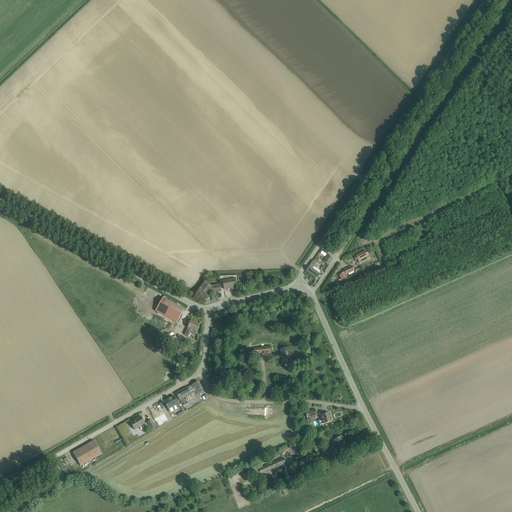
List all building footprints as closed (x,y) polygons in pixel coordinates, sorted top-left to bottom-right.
[(357,260),(358,261),(359,264),(369,259),(365,251),(356,256),(354,257),(355,261),(357,260)] [(328,256),(324,262),(328,265),(333,259),(328,256)] [(319,270),(314,267),(317,264),(315,263),(316,262),(314,260),(306,271),(317,279),(320,275),(318,273),(319,272),(319,270)] [(344,270),(344,272),(341,273),(344,280),(347,278),(346,275),(354,271),(352,266),(344,270)] [(222,281),(224,289),(231,288),(231,290),(236,289),(235,279),(222,281)] [(212,294),(221,292),(220,284),(210,286),(205,282),(199,290),(193,299),(202,304),(208,295),(210,296),(212,294)] [(155,312),(176,324),(183,311),(163,299),(155,312)] [(188,329),(185,335),(188,336),(190,333),(192,334),(195,335),(196,332),(200,325),(192,321),(188,329)] [(281,350),(283,362),(291,362),(290,349),(281,350)] [(180,400),(190,394),(192,397),(195,395),(195,396),(203,392),(199,382),(187,388),(176,394),(179,398),(180,400)] [(166,405),(166,406),(168,409),(178,404),(174,397),(164,402),(166,405)] [(305,412),(307,418),(317,415),(315,409),(305,412)] [(319,425),(332,422),(329,413),(323,414),(323,412),(319,414),(321,420),(318,421),(319,425)] [(130,422),(135,430),(145,424),(141,416),(130,422)] [(147,422),(151,429),(150,430),(152,432),(156,429),(151,420),(147,422)] [(341,436),(334,440),(338,448),(335,450),(335,449),(328,453),(330,455),(336,452),(337,452),(346,447),(341,436)] [(94,441),(73,453),(81,466),(102,454),(94,441)] [(283,458),(280,460),(263,468),(261,464),(249,470),(253,477),(260,474),(260,475),(286,463),(283,458)] [(227,476),(228,479),(240,474),(239,471),(227,476)]
